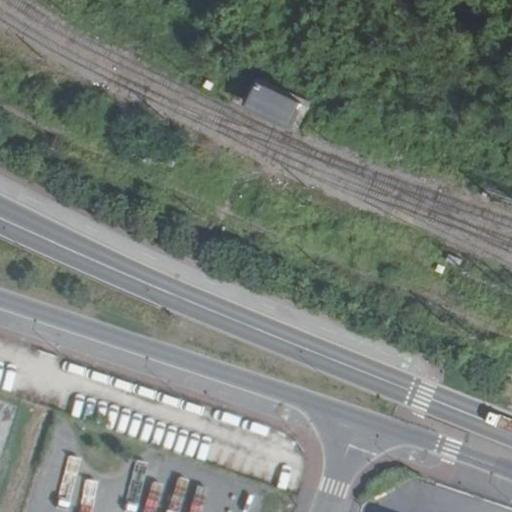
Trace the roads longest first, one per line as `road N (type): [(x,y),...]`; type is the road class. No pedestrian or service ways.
road 1 (tertiary): [(511,433),(0,213)]
road 2 (tertiary): [(0,302),(358,424)]
road 3 (tertiary): [(358,424),(511,476)]
